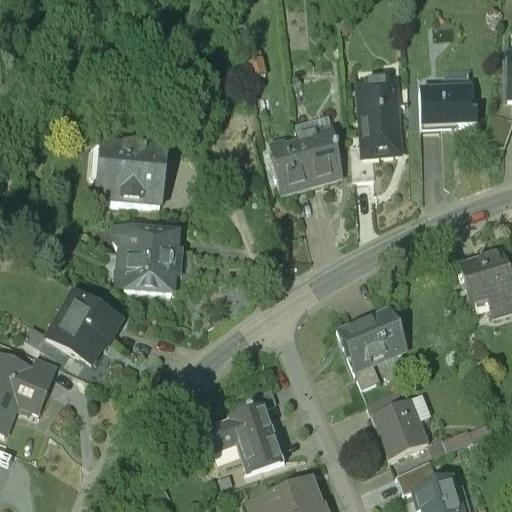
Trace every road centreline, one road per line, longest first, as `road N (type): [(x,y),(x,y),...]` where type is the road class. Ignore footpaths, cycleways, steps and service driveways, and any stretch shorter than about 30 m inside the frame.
road 1 (tertiary): [(99,511),(126,449),(171,383),(278,302)]
road 2 (tertiary): [(278,302),(423,222),(511,188)]
road 3 (residential): [(278,302),(354,511)]
road 4 (residential): [(278,302),(219,148)]
